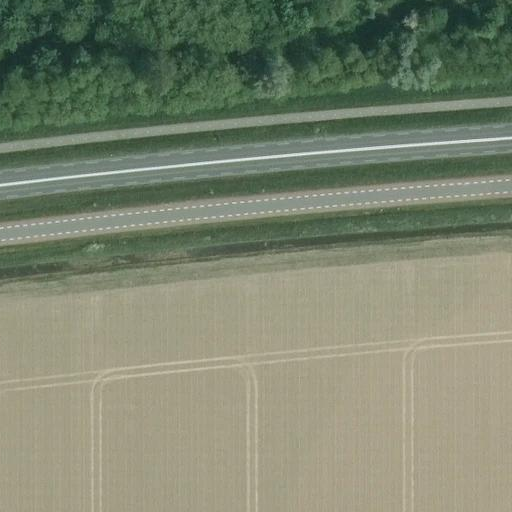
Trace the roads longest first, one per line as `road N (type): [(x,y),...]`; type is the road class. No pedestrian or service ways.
road 1 (unclassified): [(0,236),(511,186)]
road 2 (primary): [(511,138),(0,185)]
